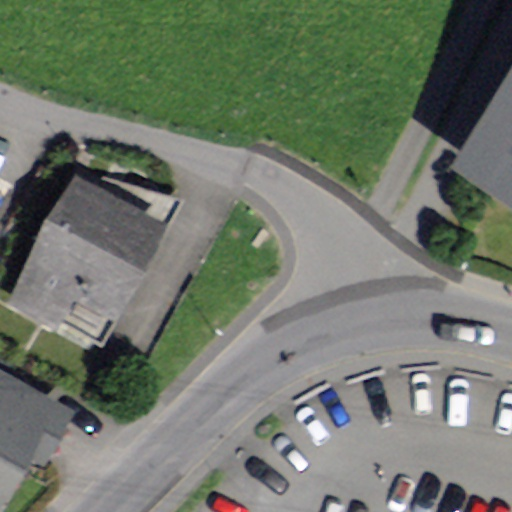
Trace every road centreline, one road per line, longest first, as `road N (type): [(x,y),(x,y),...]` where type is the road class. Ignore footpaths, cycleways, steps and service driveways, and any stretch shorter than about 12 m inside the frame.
road 1 (residential): [(368,316),(326,216),(266,175),(0,100)]
road 2 (residential): [(119,511),(245,382),(311,336),(368,316)]
road 3 (residential): [(368,316),(428,309),(511,332)]
